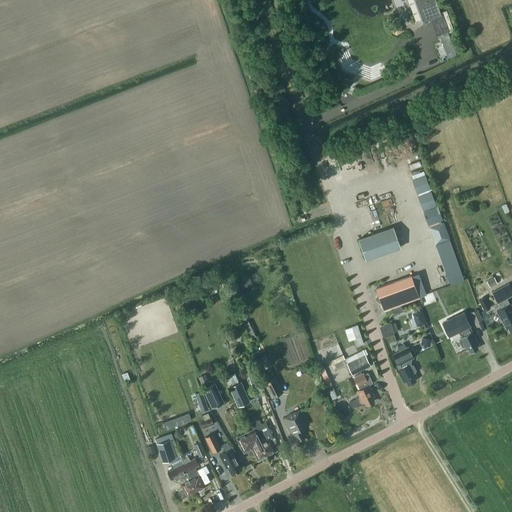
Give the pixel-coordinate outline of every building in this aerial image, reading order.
[(417,0),(418,0),(421,11),(424,18),(423,19),(424,19),(425,21),(427,20),(427,21),(427,20),(432,18),(433,20),(432,17),(433,17),(433,16),(437,15),(437,17),(442,15),(436,0),(417,0)] [(440,31),(444,56),(453,55),(448,30),(440,31)] [(409,176),(416,193),(429,189),(423,171),(409,176)] [(427,225),(441,220),(431,189),(416,194),(427,225)] [(451,239),(445,220),(428,226),(435,245),(451,239)] [(393,223),(358,236),(366,258),(401,245),(393,223)] [(376,299),(382,304),(384,311),(418,298),(410,276),(376,288),(379,296),(376,299)] [(494,277),(486,281),(490,287),(497,283),(494,277)] [(508,327),(510,331),(511,329),(511,306),(510,303),(509,304),(506,298),(511,294),(511,290),(508,284),(493,292),(501,308),(497,311),(506,328),(508,327)] [(478,300),(484,310),(490,307),(484,297),(478,300)] [(470,311),(474,322),(481,319),(477,308),(470,311)] [(425,322),(421,309),(412,312),(417,325),(425,322)] [(464,313),(443,323),(449,335),(461,329),(463,335),(460,336),(461,338),(460,338),(460,339),(459,339),(459,341),(462,346),(463,347),(464,346),(466,350),(468,349),(470,352),(478,348),(476,345),(479,344),(472,331),(470,332),(467,326),(469,325),(464,313)] [(249,320),(243,322),(249,338),(254,336),(249,320)] [(379,325),(383,336),(394,332),(390,321),(379,325)] [(357,323),(351,325),(357,344),(363,343),(357,323)] [(422,337),(420,344),(430,346),(431,339),(422,337)] [(398,364),(399,364),(401,368),(397,370),(402,382),(406,380),(407,384),(415,380),(414,378),(416,377),(414,373),(415,373),(416,371),(413,366),(411,365),(411,366),(410,365),(412,358),(413,358),(408,347),(393,354),(398,364)] [(372,356),(366,357),(362,350),(344,359),(332,365),(334,369),(346,363),(352,375),(370,365),(374,364),(372,356)] [(265,354),(255,359),(261,370),(271,366),(265,354)] [(246,372),(251,385),(258,382),(257,382),(261,380),(256,368),(246,372)] [(205,374),(198,377),(201,385),(208,381),(205,374)] [(364,403),(366,406),(374,401),(372,398),(375,397),(363,374),(354,379),(358,387),(362,385),(364,389),(357,393),(363,404),(364,403)] [(264,382),(271,398),(283,392),(275,376),(264,382)] [(229,387),(238,407),(250,401),(241,381),(238,382),(229,387)] [(202,389),(212,408),(224,402),(215,383),(202,389)] [(202,391),(194,393),(197,401),(204,398),(202,391)] [(352,407),(361,403),(358,396),(349,400),(352,407)] [(287,427),(293,439),(295,438),(296,441),(304,437),(303,434),(305,433),(303,428),(309,425),(301,410),(283,419),(287,427)] [(188,412),(162,422),(165,430),(191,420),(188,412)] [(199,423),(202,428),(212,423),(209,417),(199,423)] [(252,429),(265,456),(275,451),(272,444),(274,443),(274,442),(273,438),(272,437),(272,438),(264,422),(258,425),(256,420),(249,424),(252,429)] [(265,456),(252,429),(235,438),(242,453),(246,451),(248,454),(249,455),(252,455),(253,455),(257,461),(265,457),(265,456)] [(157,443),(163,462),(180,455),(174,438),(169,440),(167,435),(156,439),(158,443),(157,443)] [(213,435),(205,440),(213,454),(221,450),(213,435)] [(195,445),(200,457),(206,454),(200,442),(195,445)] [(218,454),(226,467),(227,467),(231,474),(241,468),(229,446),(218,452),(218,454)] [(184,463),(197,490),(197,491),(204,487),(199,474),(198,474),(195,466),(199,465),(195,457),(190,460),(184,463)] [(197,490),(184,463),(168,471),(171,479),(174,477),(175,479),(177,480),(179,480),(180,484),(183,489),(178,491),(178,493),(179,497),(181,498),(186,496),(197,490)]
